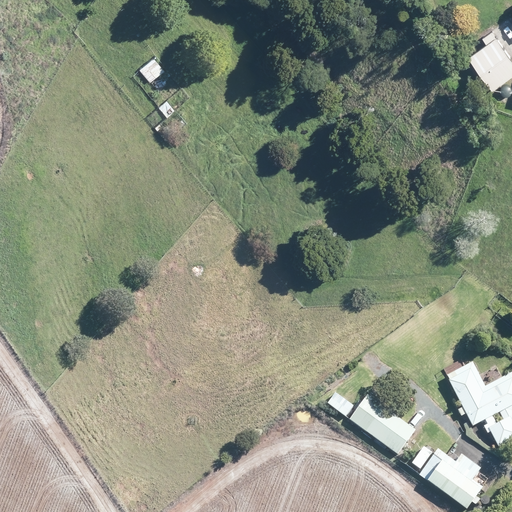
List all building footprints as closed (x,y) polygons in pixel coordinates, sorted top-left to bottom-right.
[(511,75),(511,26),(508,21),(483,39),(487,44),(469,57),(493,90),(511,75)] [(173,77),(154,58),(139,72),(158,92),(173,77)] [(177,111),(168,101),(158,108),(167,119),(177,111)] [(485,422),(487,426),(484,428),(488,436),(491,434),(499,448),(511,440),(511,374),(485,388),(473,364),(447,378),(463,408),(458,411),(462,418),(467,415),(473,428),(485,422)] [(354,408),(336,395),(328,405),(346,418),(354,408)] [(416,432),(368,397),(351,422),(398,456),(416,432)] [(432,454),(424,448),(412,464),(420,470),(432,454)] [(456,464),(438,451),(420,476),(467,510),(483,489),(472,482),(481,470),(461,456),(456,464)]
